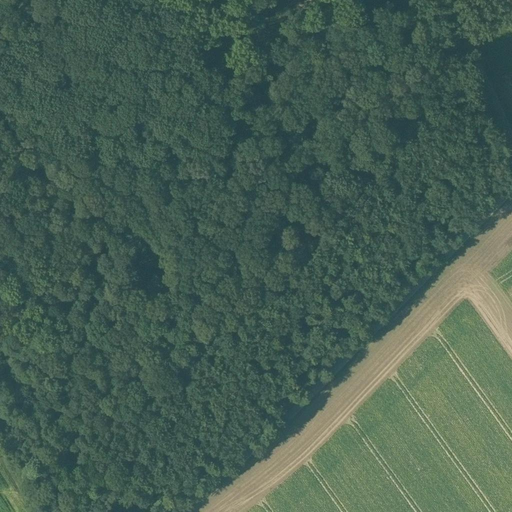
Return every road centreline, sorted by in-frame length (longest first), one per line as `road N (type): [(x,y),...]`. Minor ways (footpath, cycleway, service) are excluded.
road 1 (unclassified): [(511,189),(268,434),(177,511)]
road 2 (unclassified): [(446,0),(511,139)]
